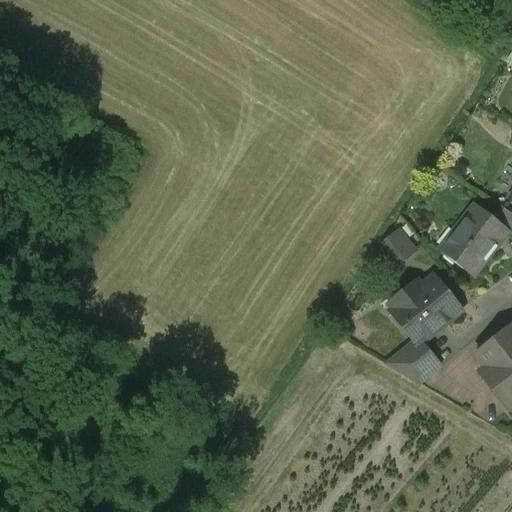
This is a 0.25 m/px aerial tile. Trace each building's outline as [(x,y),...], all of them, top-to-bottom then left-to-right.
[(493,223),(474,209),(441,251),(444,253),(444,256),(454,264),(456,263),(473,275),(505,235),(506,233),(493,223)] [(511,215),(503,210),(493,223),(506,233),(505,235),(511,240),(511,215)] [(380,242),(396,265),(417,250),(401,227),(380,242)] [(433,277),(390,312),(414,342),(418,347),(419,347),(461,312),(433,277)] [(511,327),(474,357),(511,403),(511,327)] [(414,342),(387,364),(386,366),(419,385),(439,369),(423,349),(422,350),(419,347),(418,347),(414,342)]
